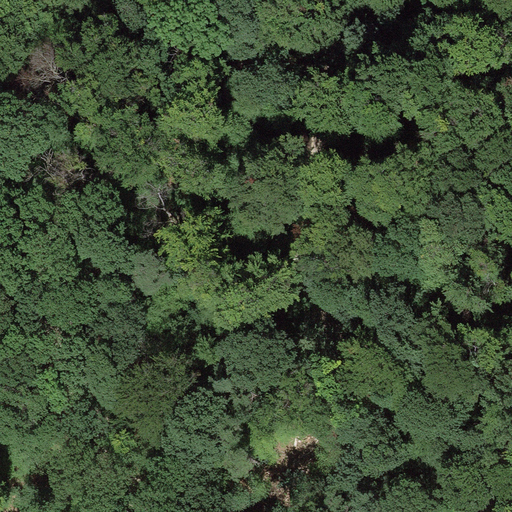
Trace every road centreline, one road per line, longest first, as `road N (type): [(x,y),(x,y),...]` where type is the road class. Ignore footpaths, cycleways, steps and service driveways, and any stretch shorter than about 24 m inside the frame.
road 1 (track): [(455,51),(301,62),(225,86),(149,135),(76,228),(65,337),(132,511)]
road 2 (track): [(366,59),(326,85),(307,122),(293,182),(310,301),(340,359),(422,447),(504,511)]
